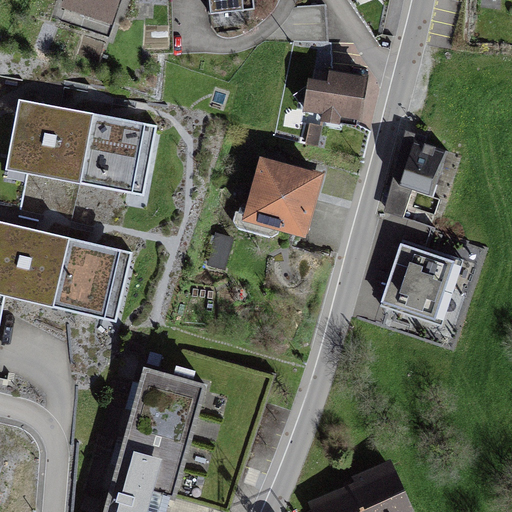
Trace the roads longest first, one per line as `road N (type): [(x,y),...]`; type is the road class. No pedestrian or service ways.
road 1 (residential): [(417,0),(402,85),(274,511)]
road 2 (unknown): [(186,0),(199,45),(217,50),(253,35),(287,0)]
road 3 (residential): [(56,511),(58,449),(39,422),(0,413)]
